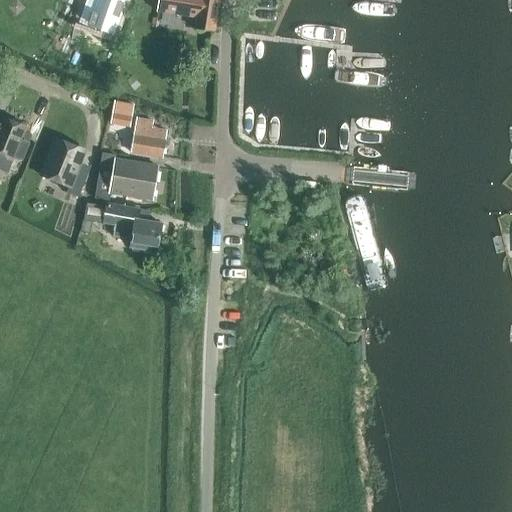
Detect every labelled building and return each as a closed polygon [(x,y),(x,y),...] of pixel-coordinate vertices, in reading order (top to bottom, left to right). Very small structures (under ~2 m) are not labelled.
[(198,31),(217,33),(220,0),(160,0),(159,15),(199,19),(198,31)] [(132,76),(127,81),(134,89),(140,84),(132,76)] [(114,101),(112,113),(131,117),(133,104),(114,101)] [(0,169),(7,172),(15,153),(23,156),(28,143),(20,140),(25,126),(2,118),(0,123),(0,169)] [(130,152),(162,157),(166,132),(151,129),(151,122),(135,120),(130,152)] [(55,138),(40,175),(68,186),(66,193),(63,199),(78,205),(80,200),(74,197),(75,196),(77,198),(89,167),(80,163),(85,151),(55,138)] [(112,165),(98,163),(92,198),(106,200),(108,193),(152,200),(157,166),(113,159),(112,165)] [(121,205),(122,195),(110,193),(108,203),(121,205)] [(130,240),(129,247),(157,252),(161,224),(137,220),(139,209),(105,204),(103,214),(102,224),(114,226),(112,237),(130,240)] [(345,215),(367,282),(387,274),(366,208),(345,215)]
